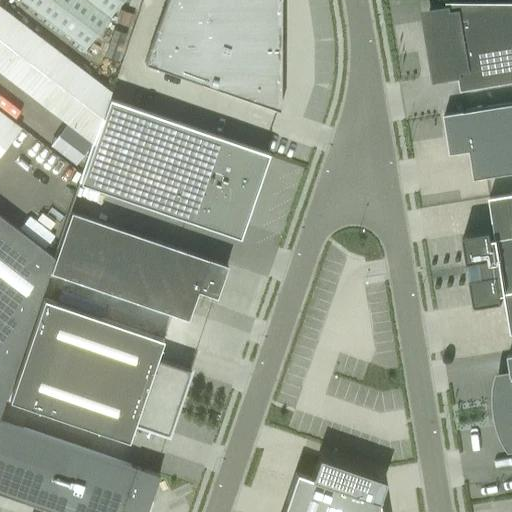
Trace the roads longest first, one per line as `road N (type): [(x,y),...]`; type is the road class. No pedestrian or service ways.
road 1 (unclassified): [(376,160),(336,189),(303,258),(214,511)]
road 2 (unclassified): [(443,511),(376,160)]
road 3 (unclassified): [(376,160),(351,0)]
